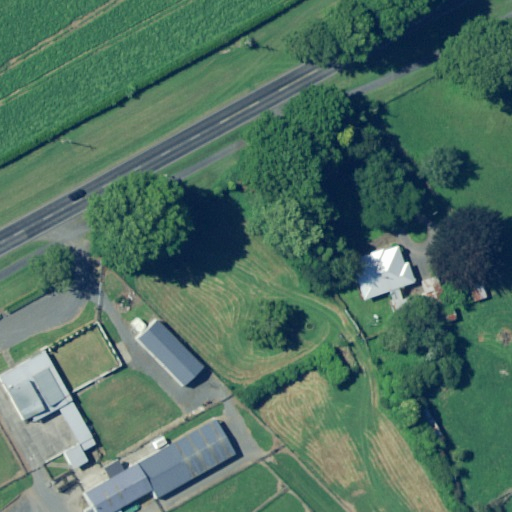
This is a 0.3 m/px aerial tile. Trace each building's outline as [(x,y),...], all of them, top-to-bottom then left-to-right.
[(397,288),(412,283),(406,263),(402,264),(396,245),(349,261),(362,300),(387,292),(396,315),(426,303),(422,291),(401,299),(397,288)] [(489,296),(482,279),(466,286),(473,302),(489,296)] [(451,306),(432,314),(437,328),(457,320),(451,306)] [(61,453),(64,458),(70,470),(86,461),(79,450),(95,441),(43,347),(0,370),(0,379),(27,427),(57,410),(77,445),(61,453)] [(233,455),(213,421),(167,447),(162,439),(79,485),(93,511),(119,511),(118,509),(150,491),(155,499),(233,455)]
